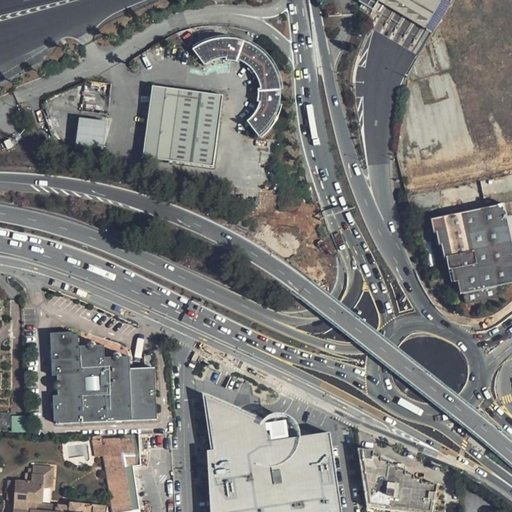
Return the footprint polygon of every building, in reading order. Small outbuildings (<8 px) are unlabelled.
[(376,0),(403,16),(430,34),(449,5),(440,0),(376,0)] [(202,42),(193,46),(204,63),(219,55),(225,56),(229,61),(234,61),(246,62),(259,81),(256,97),(259,101),(258,106),(247,119),(259,134),(262,132),(268,126),(270,123),(275,113),(278,108),(280,100),(280,92),(280,83),(276,70),(274,65),(268,56),(260,48),(252,43),(247,40),(234,37),(228,36),(221,36),(211,38),(202,42)] [(211,163),(221,97),(152,87),(143,154),(211,163)] [(106,120),(78,116),(73,151),(101,155),(106,120)] [(511,242),(505,203),(435,216),(448,283),(459,281),(463,301),(476,299),(474,290),(511,283),(511,242)] [(53,421),(156,419),(155,368),(140,369),(129,369),(129,356),(121,356),(120,354),(117,353),(115,353),(112,354),(111,356),(104,357),(104,345),(96,345),(95,342),(92,341),(89,341),(87,343),(86,345),(78,345),(78,331),(50,332),(51,374),(57,374),(57,380),(55,381),(53,383),(52,385),(53,388),(55,390),(57,391),(57,395),(53,395),(53,421)] [(227,408),(204,398),(210,511),(356,511),(343,432),(297,439),(293,428),(283,421),(273,421),(252,414),(250,404),(227,408)] [(0,426),(10,427),(10,417),(10,412),(0,411),(0,426)] [(10,427),(23,428),(22,418),(10,417),(10,427)] [(106,456),(103,441),(90,440),(94,457),(106,456)] [(103,441),(106,456),(124,456),(124,445),(124,442),(103,441)] [(124,456),(106,456),(107,462),(129,464),(141,465),(163,467),(164,449),(124,445),(124,456)] [(358,449),(368,507),(387,509),(387,511),(393,511),(433,511),(437,485),(421,483),(421,479),(413,479),(413,475),(405,475),(405,471),(397,470),(397,466),(390,464),(390,461),(380,459),(381,456),(373,454),(373,450),(358,449)] [(135,511),(130,477),(129,464),(107,462),(113,500),(115,511),(135,511)] [(53,465),(29,464),(28,481),(6,480),(5,500),(16,500),(14,511),(89,511),(90,504),(81,502),(67,501),(66,506),(37,502),(39,486),(52,487),(53,465)] [(141,465),(129,464),(130,477),(143,476),(141,465)]
